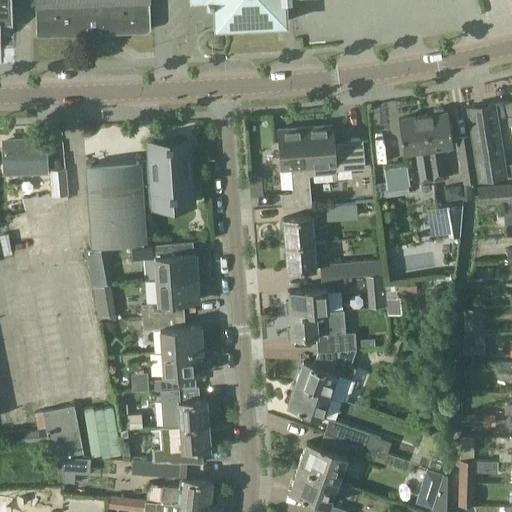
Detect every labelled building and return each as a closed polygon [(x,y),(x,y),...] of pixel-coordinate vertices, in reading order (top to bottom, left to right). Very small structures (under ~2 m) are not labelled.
[(0,0),(0,37),(0,34),(0,25),(11,25),(10,0),(0,0)] [(101,34),(147,32),(150,29),(149,0),(34,0),(35,6),(36,32),(39,35),(85,34),(97,41),(101,34)] [(206,0),(206,6),(215,6),(216,26),(285,23),(284,5),(287,5),(288,0),(206,0)] [(473,151),(477,180),(477,182),(504,179),(497,118),(511,116),(511,101),(495,103),(495,101),(468,104),(473,151)] [(421,116),(426,149),(452,145),(447,112),(444,112),(444,110),(440,107),(433,109),(430,112),(431,115),(421,116)] [(428,162),(426,149),(421,116),(399,120),(403,153),(414,151),(419,183),(430,181),(429,175),(428,162)] [(332,124),(305,127),(309,175),(336,172),(336,169),(365,167),(362,138),(348,139),(348,142),(333,143),(332,124)] [(311,205),(309,175),(305,127),(278,129),(281,169),(290,168),(293,192),(281,193),(282,208),(311,205)] [(152,159),(141,160),(142,181),(154,180),(156,202),(192,200),(186,138),(151,142),(152,159)] [(3,173),(43,172),(42,142),(2,143),(3,173)] [(464,182),(477,180),(473,151),(460,153),(464,182)] [(428,162),(429,175),(444,173),(442,160),(428,162)] [(90,245),(145,241),(139,162),(86,166),(90,245)] [(387,187),(408,184),(405,163),(384,167),(387,187)] [(51,194),(66,193),(65,169),(50,170),(51,194)] [(504,214),(511,213),(511,208),(511,203),(511,202),(511,192),(511,186),(478,188),(479,205),(503,203),(504,214)] [(51,194),(37,196),(39,208),(52,204),(51,194)] [(356,203),(338,204),(326,206),(328,219),(357,216),(356,203)] [(462,204),(443,207),(448,238),(458,237),(462,204)] [(285,245),(313,242),(311,216),(283,218),(285,245)] [(156,280),(197,277),(196,253),(192,253),(192,242),(132,246),(132,258),(154,256),(156,280)] [(313,242),(285,245),(288,271),(315,268),(314,256),(327,255),(326,242),(313,242)] [(344,277),(354,276),(365,275),(377,274),(376,259),(343,261),(344,277)] [(109,264),(90,268),(94,285),(112,282),(109,264)] [(377,274),(365,275),(367,291),(384,290),(383,274),(377,274)] [(290,313),(327,310),(325,291),(350,289),(354,283),(354,276),(344,277),(321,278),(322,288),(288,290),(290,313)] [(142,316),(183,313),(182,302),(199,301),(197,277),(156,280),(156,290),(172,289),(173,303),(142,305),(142,316)] [(113,299),(96,302),(98,316),(116,314),(113,299)] [(387,313),(397,312),(396,299),(386,300),(387,313)] [(331,310),(327,310),(290,313),(291,326),(288,326),(289,336),(292,336),(292,339),(315,337),(316,350),(345,349),(343,333),(333,334),(331,310)] [(161,352),(202,349),(201,325),(183,326),(183,313),(142,316),(143,330),(159,329),(161,352)] [(485,330),(465,330),(465,345),(485,346),(485,330)] [(374,339),(360,340),(361,347),(375,346),(374,339)] [(161,390),(176,389),(175,375),(204,373),(202,349),(161,352),(162,378),(153,379),(154,390),(161,390)] [(328,395),(335,374),(350,380),(354,368),(349,366),(355,349),(316,350),(311,364),(303,361),(295,383),(328,395)] [(511,368),(511,360),(502,361),(502,369),(511,368)] [(320,418),(328,395),(295,383),(287,406),(320,418)] [(163,426),(189,424),(208,423),(206,399),(177,401),(177,400),(177,398),(161,399),(163,426)] [(72,405),(43,411),(53,457),(81,451),(72,405)] [(89,428),(98,427),(98,409),(88,409),(89,428)] [(489,425),(489,415),(461,414),(461,425),(489,425)] [(323,432),(351,442),(362,446),(366,435),(327,421),(323,432)] [(208,423),(189,424),(163,426),(164,428),(162,428),(163,450),(154,450),(154,461),(176,462),(179,462),(204,463),(202,449),(210,449),(208,423)] [(297,467),(338,481),(346,456),(351,442),(323,432),(318,446),(306,442),(297,467)] [(461,437),(460,448),(475,449),(475,437),(461,437)] [(123,447),(122,459),(130,459),(129,447),(123,447)] [(460,459),(460,482),(474,483),(474,470),(474,460),(460,459)] [(179,462),(176,462),(151,461),(151,474),(179,475),(179,462)] [(332,496),(338,481),(297,467),(288,492),(316,502),(312,511),(329,511),(332,506),(329,505),(332,496)] [(427,470),(422,486),(438,492),(433,509),(431,511),(446,511),(447,477),(427,470)] [(181,506),(208,507),(211,481),(183,478),(182,488),(161,486),(159,503),(181,506)] [(460,482),(459,505),(473,506),(474,483),(460,482)] [(431,507),(435,492),(407,483),(403,498),(431,507)] [(0,494),(0,511),(18,511),(20,497),(0,494)] [(98,511),(100,500),(87,499),(85,511),(98,511)] [(109,499),(108,508),(128,510),(129,501),(109,499)] [(181,506),(159,503),(130,501),(130,510),(153,511),(207,511),(208,507),(181,506)]
